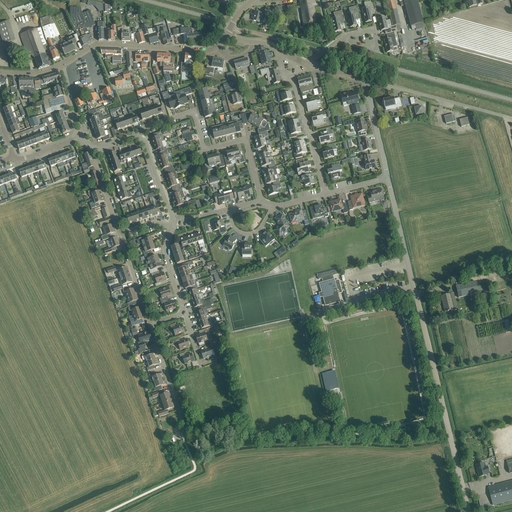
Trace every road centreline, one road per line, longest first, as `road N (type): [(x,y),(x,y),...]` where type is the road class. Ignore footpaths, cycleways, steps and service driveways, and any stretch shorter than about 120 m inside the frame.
road 1 (unclassified): [(467,511),(388,177)]
road 2 (residential): [(260,200),(246,143),(204,148),(194,113),(144,126),(138,137)]
road 3 (residential): [(150,324),(91,147)]
road 4 (unclassified): [(62,66),(103,44),(217,48)]
road 5 (unclassified): [(511,118),(364,79)]
road 6 (residential): [(325,194),(291,76)]
